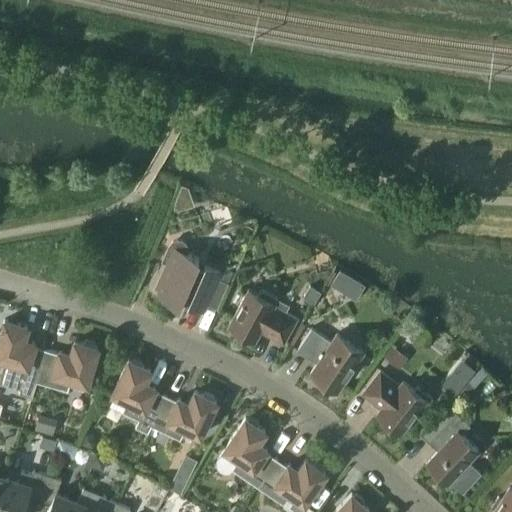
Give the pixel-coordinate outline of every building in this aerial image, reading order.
[(203,309),(220,272),(197,262),(199,258),(187,253),(188,247),(186,243),(182,240),(176,239),(171,241),(168,245),(161,261),(166,263),(154,292),(179,303),(181,299),(203,309)] [(340,269),(332,283),(339,287),(347,274),(340,269)] [(221,279),(228,282),(232,272),(230,271),(224,273),(221,279)] [(320,291),(310,286),(304,296),(314,302),(320,291)] [(257,296),(248,291),(228,326),(255,340),(260,329),(283,342),(297,317),(286,312),(290,304),(263,290),(259,292),(257,296)] [(3,383),(21,388),(19,392),(32,396),(37,381),(46,349),(34,345),(35,342),(24,339),(27,326),(4,319),(0,333),(0,357),(9,360),(3,383)] [(337,391),(363,351),(337,333),(332,341),(312,327),(297,349),(317,362),(310,373),(337,391)] [(58,352),(46,349),(37,381),(68,390),(71,378),(87,383),(98,347),(94,346),(95,344),(85,341),(84,343),(74,340),(71,353),(59,350),(58,352)] [(399,366),(409,357),(397,343),(386,352),(399,366)] [(151,425),(165,395),(154,389),(155,386),(144,381),(150,369),(141,365),(142,363),(133,358),(132,360),(129,359),(112,393),(127,400),(122,411),(138,419),(135,426),(148,432),(151,425)] [(423,411),(432,399),(417,387),(415,390),(403,381),(399,386),(380,371),(363,393),(382,408),(377,414),(400,432),(419,408),(423,411)] [(165,395),(151,425),(180,438),(185,428),(200,435),(216,401),(213,399),(214,397),(205,392),(204,395),(195,390),(189,403),(178,397),(177,400),(165,395)] [(447,483),(449,480),(463,493),(481,473),(468,461),(478,450),(462,434),(470,425),(457,413),(440,430),(449,439),(426,463),(447,483)] [(232,469),(257,486),(276,458),(266,451),(267,449),(257,442),(265,431),(257,425),(258,423),(250,417),(248,419),(245,417),(224,448),(225,449),(218,458),(217,459),(217,460),(216,462),(216,463),(217,465),(217,467),(218,468),(219,469),(220,470),(221,471),(223,472),(226,472),(228,472),(230,471),(231,470),(232,469)] [(103,470),(107,459),(96,456),(92,466),(103,470)] [(276,458),(257,486),(284,504),(291,494),(304,503),(326,472),(322,470),(324,468),(315,462),(314,464),(306,458),(298,470),(288,463),(287,465),(276,458)] [(7,477),(0,502),(0,511),(21,511),(27,494),(39,498),(47,474),(33,469),(32,473),(21,470),(18,481),(7,477)] [(47,474),(39,498),(51,502),(46,511),(72,511),(77,501),(55,493),(61,478),(47,474)] [(170,487),(181,493),(186,482),(175,476),(170,487)] [(511,511),(511,488),(510,487),(502,499),(498,496),(491,507),(495,509),(493,511),(511,511)] [(366,511),(369,509),(362,502),(363,501),(356,494),(354,495),(351,493),(333,511),(366,511)] [(77,501),(72,511),(112,511),(117,502),(104,496),(98,510),(77,501)] [(117,502),(112,511),(127,511),(130,508),(117,502)]
